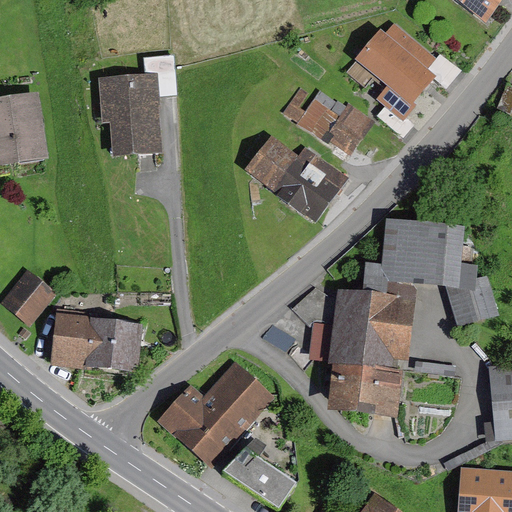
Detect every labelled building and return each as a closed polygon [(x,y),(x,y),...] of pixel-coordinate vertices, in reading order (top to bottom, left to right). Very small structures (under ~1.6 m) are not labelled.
[(464,0),(493,20),(506,0),(464,0)] [(391,35),(386,31),(360,64),(415,106),(441,74),(434,68),(442,57),(400,24),(391,35)] [(166,153),(161,74),(112,77),(117,156),(166,153)] [(352,109),(326,91),(311,112),(305,108),(315,93),(306,88),(289,112),(355,158),(379,123),(354,106),(352,109)] [(42,92),(0,99),(0,167),(54,157),(42,92)] [(273,136),(249,169),(324,223),(355,179),(311,148),(304,158),(273,136)] [(467,228),(391,221),(386,277),(462,284),(467,228)] [(59,293),(31,271),(8,301),(36,323),(59,293)] [(413,296),(343,292),(335,410),(406,414),(413,296)] [(147,326),(60,315),(54,362),(141,374),(145,341),(147,326)] [(239,366),(210,398),(196,386),(163,422),(215,469),(235,448),(236,447),(278,401),(239,366)] [(511,368),(499,369),(504,439),(511,438),(511,368)] [(289,511),(306,489),(251,456),(229,482),(273,511),(289,511)] [(511,511),(511,471),(466,469),(463,511),(511,511)] [(364,511),(353,511),(335,500),(327,511),(404,511),(377,494),(364,511)]
